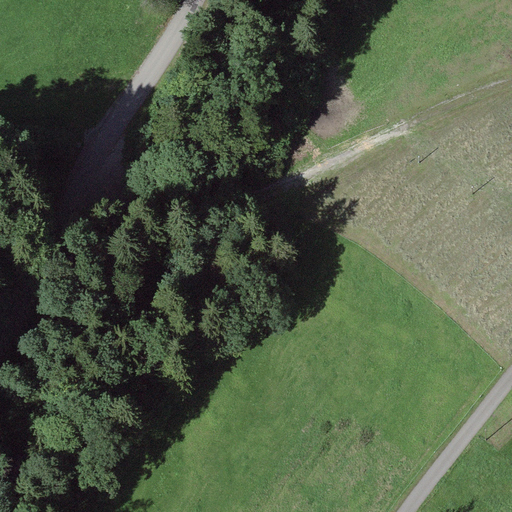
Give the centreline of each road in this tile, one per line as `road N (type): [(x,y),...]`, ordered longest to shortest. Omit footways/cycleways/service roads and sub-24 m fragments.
road 1 (track): [(91,170),(107,199),(137,217),(169,217),(356,155),(477,97)]
road 2 (unclassified): [(0,346),(91,170),(195,0)]
road 3 (track): [(404,511),(511,381)]
road 4 (track): [(0,112),(149,75)]
